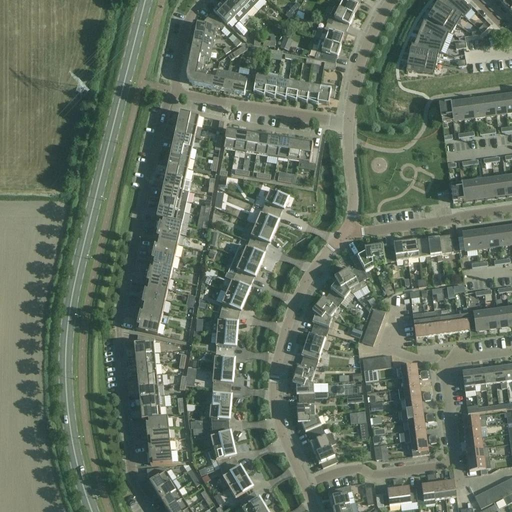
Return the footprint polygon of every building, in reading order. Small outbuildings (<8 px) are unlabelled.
[(225,0),(221,5),(235,19),(239,23),(246,16),(230,0),(225,0)] [(244,0),(230,0),(246,16),(253,8),(244,0)] [(244,0),(253,8),(261,0),(244,0)] [(342,4),(339,10),(354,17),(359,6),(361,2),(357,0),(339,0),(338,2),(342,4)] [(439,0),(432,11),(456,26),(462,17),(464,19),(464,18),(439,0)] [(440,0),(439,0),(464,18),(471,10),(467,6),(467,5),(462,0),(461,1),(460,0),(442,0),(441,1),(440,0)] [(511,0),(507,0),(503,5),(510,13),(511,11),(511,0)] [(227,26),(235,19),(221,5),(214,13),(227,26)] [(335,8),(326,24),(327,24),(331,26),(346,32),(347,32),(354,17),(339,10),(335,8)] [(423,21),(451,35),(456,26),(432,11),(426,22),(423,21)] [(197,25),(195,35),(214,39),(216,29),(223,30),(225,28),(211,15),(201,26),(197,25)] [(423,21),(418,34),(445,44),(448,35),(450,36),(451,35),(423,21)] [(320,41),(325,43),(341,48),(346,32),(331,26),(327,24),(323,36),(322,35),(320,41)] [(411,45),(441,54),(445,44),(418,34),(414,46),(411,45)] [(195,35),(193,45),(212,49),(214,39),(195,35)] [(284,39),(280,49),(288,52),(292,42),(284,39)] [(237,40),(233,45),(237,48),(241,44),(237,40)] [(341,48),(325,43),(320,41),(316,51),(318,51),(315,60),(336,64),(341,48)] [(193,45),(191,55),(210,59),(212,49),(193,45)] [(411,45),(409,58),(436,64),(438,54),(440,55),(441,54),(411,45)] [(239,51),(233,54),(236,59),(242,55),(239,51)] [(193,86),(194,86),(214,90),(218,71),(214,70),(212,76),(202,73),(204,62),(209,64),(210,59),(191,55),(187,75),(187,77),(187,78),(187,80),(188,81),(189,83),(190,84),(191,85),(193,86)] [(409,58),(406,72),(434,75),(436,64),(409,58)] [(336,66),(325,64),(323,70),(335,72),(336,66)] [(214,90),(224,92),(228,73),(218,71),(214,90)] [(224,92),(234,94),(238,76),(228,73),(224,92)] [(254,94),(264,98),(267,81),(261,80),(262,75),(257,74),(254,94),(254,95),(254,94)] [(265,95),(275,99),(279,76),(268,74),(267,81),(264,98),(265,98),(265,95)] [(248,78),(238,76),(234,94),(244,97),(245,92),(251,93),(254,78),(248,77),(248,78)] [(279,76),(275,99),(276,97),(286,101),(288,84),(283,83),(283,79),(279,78),(279,76)] [(286,99),(296,103),(299,86),(293,85),(294,80),(289,80),(288,84),(286,101),(286,99)] [(299,86),(296,103),(297,103),(297,101),(307,104),(310,87),(304,86),(305,82),(300,81),(299,86)] [(321,89),(318,106),(318,104),(329,107),(330,99),(334,99),(335,93),(336,87),(326,86),(321,85),(321,89)] [(308,102),(318,106),(321,89),(310,87),(307,104),(307,105),(308,102)] [(494,98),(496,117),(507,116),(504,97),(504,98),(500,99),(499,98),(494,98)] [(483,100),(485,119),(496,117),(494,98),(493,98),(493,100),(489,100),(489,99),(483,100)] [(472,101),(475,120),(485,119),(483,100),(482,100),(483,101),(478,102),(478,100),(472,101)] [(461,103),(464,122),(475,120),(472,101),(472,103),(468,103),(467,102),(461,103)] [(451,104),(453,123),(464,122),(461,103),(461,104),(457,105),(457,103),(451,104)] [(442,125),(453,123),(451,104),(450,104),(450,105),(440,107),(442,125)] [(180,114),(178,125),(197,129),(199,118),(180,114)] [(178,125),(176,135),(195,139),(200,140),(202,130),(197,129),(178,125)] [(224,151),(235,153),(238,134),(227,132),(224,151)] [(235,153),(246,154),(249,135),(238,134),(235,153)] [(176,135),(173,146),(192,150),(195,139),(176,135)] [(246,154),(256,156),(260,137),(249,135),(246,154)] [(256,156),(267,158),(270,139),(260,137),(256,156)] [(267,158),(278,160),(281,141),(270,139),(267,158)] [(278,160),(288,161),(291,142),(281,141),(278,160)] [(288,161),(299,163),(302,144),(291,142),(288,161)] [(313,146),(302,144),(299,163),(316,166),(318,150),(313,149),(313,146)] [(173,146),(171,156),(190,160),(192,150),(173,146)] [(171,156),(169,167),(188,171),(190,160),(171,156)] [(169,167),(166,177),(185,181),(188,171),(169,167)] [(166,177),(164,188),(183,192),(189,193),(191,183),(166,177)] [(507,198),(505,179),(494,181),(496,200),(502,199),(502,198),(507,197),(507,198)] [(496,200),(494,181),(483,182),(486,201),(492,200),(491,199),(496,199),(496,200)] [(486,201),(483,182),(472,184),(475,203),(481,202),(481,201),(485,200),(485,201),(486,201)] [(475,203),(472,184),(462,185),(464,204),(470,203),(470,202),(474,202),(475,203)] [(464,204),(462,185),(450,187),(453,204),(464,203),(464,204)] [(164,188),(162,198),(181,203),(186,204),(189,193),(183,192),(164,188)] [(266,204),(263,210),(280,217),(285,207),(286,207),(289,200),(270,192),(265,204),(266,204)] [(162,198),(159,209),(184,214),(186,204),(181,203),(162,198)] [(215,201),(214,208),(221,209),(223,202),(215,201)] [(159,209),(157,219),(182,225),(183,225),(182,225),(184,214),(159,209)] [(260,215),(256,226),(275,234),(278,228),(276,227),(280,217),(263,210),(261,215),(260,215)] [(156,224),(155,231),(180,236),(182,225),(157,219),(157,220),(161,221),(160,224),(156,224)] [(251,238),(249,243),(266,251),(270,241),(272,241),(275,234),(256,226),(251,238)] [(497,231),(500,249),(511,247),(509,229),(508,229),(508,230),(504,231),(504,230),(497,231)] [(157,238),(156,243),(178,247),(180,236),(155,231),(153,238),(157,238)] [(486,232),(489,250),(500,249),(497,231),(497,232),(493,233),(493,231),(486,232)] [(477,252),(489,250),(486,232),(486,234),(482,234),(482,233),(476,234),(475,234),(477,252)] [(470,234),(463,235),(466,253),(477,252),(475,234),(474,234),(475,235),(471,235),(470,234)] [(451,238),(439,239),(442,257),(459,255),(457,239),(451,240),(451,238)] [(442,262),(442,257),(439,239),(428,241),(430,258),(437,258),(438,263),(438,264),(443,263),(442,262)] [(431,264),(430,258),(428,241),(417,243),(419,260),(426,259),(426,264),(426,265),(431,264)] [(151,246),(150,253),(175,258),(178,247),(156,243),(155,247),(151,246)] [(246,249),(241,260),(260,268),(263,262),(262,261),(266,251),(249,243),(247,249),(246,249)] [(408,262),(419,260),(417,243),(405,244),(408,262)] [(388,248),(391,264),(403,262),(404,267),(404,268),(409,267),(408,262),(405,244),(394,246),(394,248),(388,248)] [(374,266),(391,264),(388,248),(383,249),(383,247),(371,249),(374,269),(374,266)] [(356,269),(364,282),(369,279),(365,273),(374,269),(371,249),(364,250),(365,254),(357,258),(361,266),(356,269)] [(152,261),(151,265),(173,269),(175,258),(150,253),(148,260),(152,261)] [(237,272),(235,277),(252,284),(256,274),(258,275),(260,268),(241,260),(237,271),(237,272)] [(146,268),(145,275),(170,281),(173,269),(151,265),(150,269),(146,268)] [(200,272),(208,274),(210,268),(203,265),(200,272)] [(350,270),(340,276),(350,294),(352,296),(367,288),(364,282),(356,269),(351,272),(350,270)] [(146,287),(160,290),(168,292),(170,281),(145,275),(143,282),(147,283),(146,287)] [(332,291),(328,296),(341,305),(350,294),(340,276),(334,279),(336,283),(330,290),(332,291)] [(232,283),(227,294),(246,302),(249,295),(247,295),(252,284),(235,277),(232,283)] [(141,290),(140,297),(165,303),(168,292),(160,290),(146,287),(145,291),(141,290)] [(218,300),(222,289),(217,287),(213,298),(218,300)] [(223,306),(221,314),(238,319),(240,311),(242,308),(243,309),(246,302),(227,294),(222,305),(223,306)] [(371,294),(364,298),(367,304),(374,301),(371,294)] [(316,308),(332,321),(330,319),(341,305),(328,296),(325,300),(323,299),(316,308)] [(142,305),(141,309),(163,314),(165,303),(140,297),(138,304),(142,305)] [(314,325),(312,330),(327,335),(332,321),(316,308),(312,313),(315,316),(312,324),(314,325)] [(136,313),(135,320),(160,325),(163,314),(141,309),(140,314),(136,313)] [(464,317),(457,318),(459,334),(469,333),(470,333),(467,309),(463,310),(464,317)] [(372,316),(383,320),(385,315),(374,311),(372,316)] [(511,328),(508,311),(497,312),(500,330),(506,329),(506,328),(510,327),(510,328),(511,328)] [(437,337),(448,336),(445,312),(441,313),(442,320),(435,321),(437,337)] [(448,336),(459,334),(457,318),(450,319),(449,312),(445,312),(448,336)] [(500,330),(497,312),(486,314),(488,332),(489,332),(489,331),(495,331),(495,329),(499,329),(499,330),(500,330)] [(212,322),(211,334),(217,335),(237,337),(238,330),(236,330),(237,326),(238,319),(221,314),(218,323),(212,322)] [(488,332),(486,314),(474,315),(477,333),(484,332),(484,331),(488,331),(488,332)] [(424,315),(413,316),(414,323),(416,340),(417,340),(427,338),(424,315)] [(427,338),(437,337),(435,321),(429,322),(428,315),(424,315),(427,338)] [(381,326),(383,320),(372,316),(370,322),(381,326)] [(160,325),(135,320),(133,327),(137,327),(136,332),(158,337),(160,325)] [(379,331),(381,326),(370,322),(368,327),(379,331)] [(377,337),(379,331),(368,327),(366,333),(377,337)] [(305,346),(322,352),(327,335),(312,330),(311,336),(309,335),(305,346)] [(375,342),(377,337),(366,333),(364,338),(375,342)] [(216,348),(216,354),(234,355),(235,344),(237,344),(237,337),(217,335),(216,347),(216,348)] [(136,357),(155,355),(154,344),(155,340),(138,336),(137,343),(137,346),(134,346),(136,357)] [(373,348),(375,342),(364,338),(362,344),(373,348)] [(303,358),(302,363),(316,368),(322,352),(305,346),(301,357),(303,358)] [(215,359),(214,372),(234,374),(235,366),(233,366),(234,355),(216,354),(215,359)] [(138,364),(138,368),(156,366),(155,355),(136,357),(136,364),(138,364)] [(298,368),(294,379),(314,386),(314,385),(311,385),(316,368),(302,363),(300,369),(298,368)] [(138,379),(157,377),(156,366),(138,368),(139,372),(137,372),(138,379)] [(400,369),(402,379),(418,377),(417,367),(417,366),(400,369)] [(504,368),(494,370),(496,385),(501,384),(502,390),(507,390),(506,383),(504,368)] [(185,385),(185,388),(194,388),(196,370),(188,370),(187,378),(185,385)] [(494,370),(483,371),(485,386),(496,385),(494,370)] [(483,371),(473,373),(475,388),(480,387),(481,393),(486,392),(485,386),(483,371)] [(213,384),(213,390),(231,392),(232,381),(234,381),(234,374),(214,372),(212,384),(213,384)] [(475,388),(473,373),(462,374),(464,389),(465,394),(476,393),(475,388)] [(157,377),(138,379),(138,385),(140,385),(141,389),(158,387),(163,387),(162,376),(157,377)] [(402,379),(403,390),(420,388),(418,377),(402,379)] [(294,380),(292,386),(296,387),(296,396),(298,396),(299,402),(314,401),(314,394),(328,393),(327,385),(314,386),(294,379),(294,380)] [(140,400),(159,398),(158,387),(141,389),(141,393),(139,394),(140,400)] [(399,402),(405,401),(421,399),(420,388),(403,390),(398,391),(399,402)] [(211,396),(210,408),(231,410),(232,403),(230,403),(231,392),(213,390),(212,396),(211,396)] [(143,411),(160,409),(165,408),(164,398),(159,398),(140,400),(140,407),(142,406),(143,411)] [(405,401),(406,412),(423,409),(422,409),(421,399),(405,401)] [(297,407),(297,419),(318,418),(315,418),(314,401),(299,402),(299,407),(297,407)] [(210,421),(211,430),(229,428),(228,420),(229,417),(230,417),(231,410),(210,408),(209,421),(210,421)] [(141,415),(142,422),(168,419),(161,419),(160,409),(143,411),(143,415),(141,415)] [(353,419),(350,409),(342,412),(344,421),(353,419)] [(402,423),(408,422),(424,420),(423,410),(423,409),(406,412),(400,412),(402,423)] [(322,412),(324,421),(332,419),(329,411),(322,412)] [(365,413),(357,414),(358,425),(367,424),(365,413)] [(462,420),(464,431),(480,429),(487,428),(486,423),(485,417),(462,420)] [(307,433),(309,438),(324,432),(318,418),(297,419),(298,425),(302,425),(305,434),(307,433)] [(143,433),(160,431),(169,430),(168,419),(142,422),(146,422),(146,425),(142,426),(143,433)] [(408,422),(409,433),(425,431),(424,420),(408,422)] [(213,451),(234,446),(232,439),(230,439),(230,436),(229,428),(211,430),(211,438),(213,451)] [(464,431),(465,441),(481,439),(480,429),(464,431)] [(148,440),(148,444),(170,442),(169,430),(160,431),(143,433),(144,440),(148,440)] [(405,445),(410,444),(427,442),(425,431),(409,433),(403,434),(405,445)] [(324,432),(309,438),(312,443),(310,444),(314,455),(330,448),(336,446),(333,439),(331,435),(326,437),(324,432)] [(206,446),(211,445),(208,435),(203,436),(206,446)] [(465,441),(466,452),(483,450),(481,439),(465,441)] [(145,456),(160,454),(171,453),(170,442),(148,444),(149,448),(145,449),(145,456)] [(427,442),(410,444),(412,455),(412,459),(429,456),(427,442)] [(217,462),(220,471),(237,464),(234,456),(233,453),(235,453),(234,446),(213,451),(214,452),(208,454),(211,462),(216,461),(216,463),(217,462)] [(330,448),(314,455),(319,466),(321,465),(323,470),(337,464),(330,448)] [(374,449),(376,463),(382,462),(380,448),(374,449)] [(468,462),(484,460),(489,459),(487,449),(483,450),(466,452),(468,462)] [(150,467),(160,466),(172,465),(171,453),(160,454),(145,456),(146,463),(150,462),(150,467)] [(484,460),(468,462),(469,473),(485,471),(490,470),(489,459),(484,460)] [(237,464),(220,471),(223,479),(229,490),(247,479),(243,473),(242,474),(240,471),(237,464)] [(156,493),(172,483),(166,473),(166,469),(147,471),(147,473),(148,481),(150,481),(151,483),(150,484),(156,493)] [(205,470),(199,473),(201,478),(207,476),(205,470)] [(236,500),(239,505),(255,496),(249,486),(251,485),(247,479),(229,490),(236,500)] [(454,483),(443,484),(445,500),(456,499),(454,482),(454,483)] [(511,489),(508,482),(502,484),(509,497),(511,495),(511,489)] [(156,493),(160,499),(162,502),(178,492),(172,483),(156,493)] [(435,502),(445,500),(443,484),(433,485),(435,502)] [(502,484),(497,487),(503,500),(504,499),(509,497),(502,484)] [(422,488),(416,489),(416,491),(418,504),(418,508),(435,506),(435,502),(433,485),(422,487),(422,486),(422,488)] [(350,487),(329,493),(330,498),(333,510),(350,506),(348,495),(351,494),(350,487)] [(497,487),(491,490),(498,502),(499,502),(503,500),(497,487)] [(409,489),(398,490),(400,506),(418,504),(416,491),(410,492),(409,488),(409,489)] [(162,502),(167,511),(184,501),(181,497),(186,494),(183,489),(178,492),(162,502)] [(383,509),(400,506),(398,490),(388,491),(387,491),(388,495),(382,496),(383,509)] [(491,490),(486,493),(492,505),(493,505),(498,502),(491,490)] [(486,493),(480,495),(487,508),(492,505),(486,493)] [(474,498),(481,511),(487,508),(480,495),(474,498)] [(242,510),(242,511),(263,511),(266,510),(262,504),(261,505),(255,496),(239,505),(242,510)] [(167,511),(186,511),(190,510),(184,501),(167,511)] [(498,502),(493,505),(497,511),(501,510),(498,502)]
